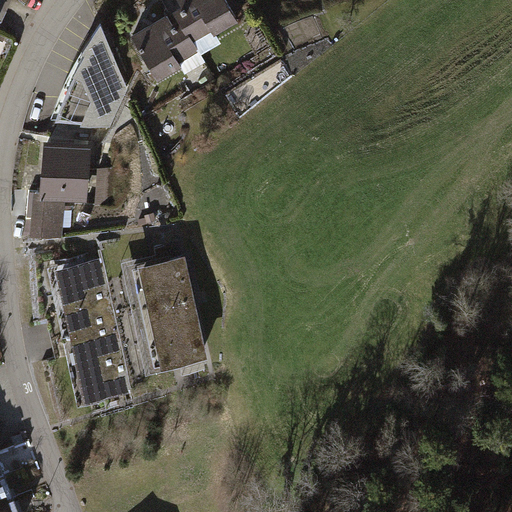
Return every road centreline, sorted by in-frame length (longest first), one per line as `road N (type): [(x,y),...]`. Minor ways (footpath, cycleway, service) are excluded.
road 1 (residential): [(0,214),(15,351),(70,511)]
road 2 (residential): [(71,0),(27,74),(0,174)]
